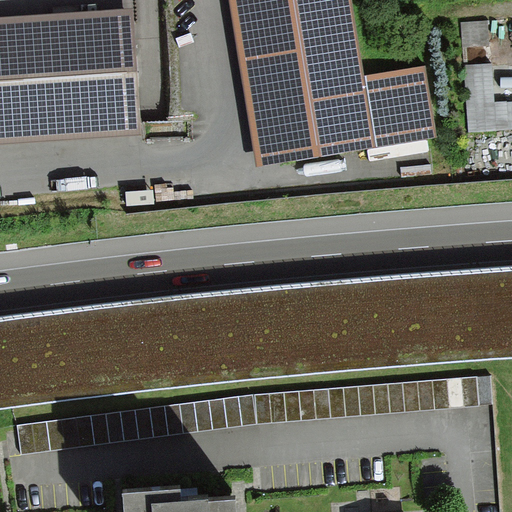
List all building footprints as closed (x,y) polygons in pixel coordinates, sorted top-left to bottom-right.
[(228,0),(254,162),(433,134),(422,66),(359,75),(347,0),(228,0)] [(0,141),(136,132),(128,9),(0,17),(0,141)] [(467,43),(493,41),(492,19),(466,21),(467,43)] [(469,63),(471,133),(511,132),(511,101),(498,102),(497,62),(469,63)] [(511,265),(418,271),(21,313),(0,316),(0,403),(10,402),(266,373),(511,353),(511,265)] [(248,395),(16,425),(19,456),(252,424),(491,407),(489,376),(248,395)] [(118,491),(120,511),(231,511),(229,481),(118,491)]
